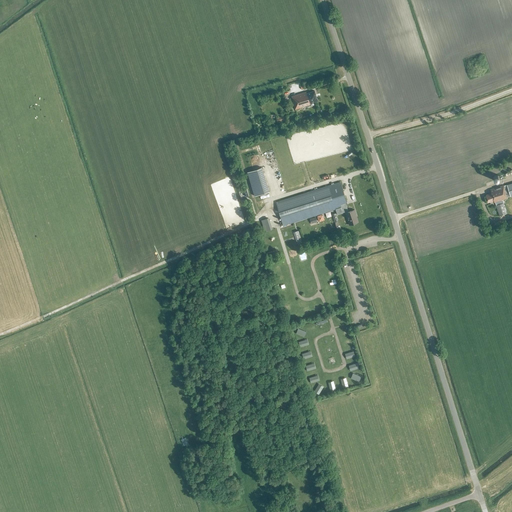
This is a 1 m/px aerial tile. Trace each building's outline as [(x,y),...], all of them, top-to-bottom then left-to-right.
[(310,103),(318,101),(314,91),(307,93),(306,92),(292,96),(293,100),(292,100),(295,109),(310,104),(310,103)] [(261,168),(247,173),(254,196),(268,192),(261,168)] [(358,221),(356,215),(354,210),(348,212),(346,206),(347,205),(340,182),(276,202),(283,225),(341,207),(343,212),(345,212),(349,224),(358,221)] [(507,198),(510,196),(507,185),(504,186),(503,185),(490,189),(491,193),(486,195),(488,202),(493,201),(494,203),(495,202),(495,203),(499,216),(507,213),(502,200),(507,198)] [(272,229),(268,218),(261,220),(264,232),(272,229)] [(489,224),(491,229),(500,226),(498,221),(489,224)] [(336,318),(339,323),(346,318),(343,314),(336,318)] [(298,331),(306,334),(308,328),(300,325),(298,331)] [(339,328),(341,333),(349,330),(347,325),(339,328)] [(302,344),(311,342),(309,336),(300,339),(302,344)] [(306,356),(314,353),(312,348),(304,351),(306,356)] [(348,357),(356,354),(355,349),(346,352),(348,357)] [(316,360),(308,362),(309,368),(318,365),(316,360)] [(358,360),(350,363),(352,368),(360,366),(358,360)] [(352,376),(360,379),(362,374),(354,371),(352,376)] [(321,391),(326,384),(321,381),(317,388),(321,391)]
